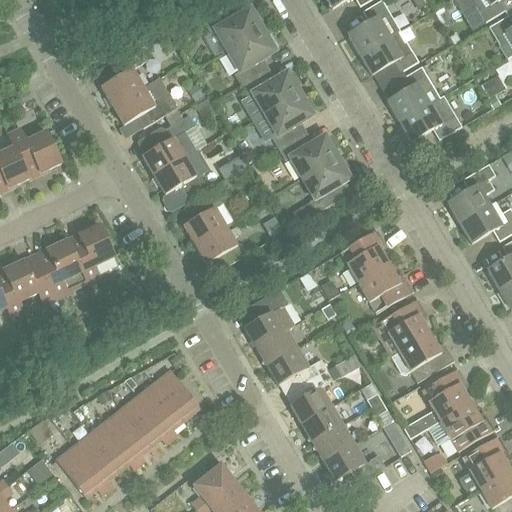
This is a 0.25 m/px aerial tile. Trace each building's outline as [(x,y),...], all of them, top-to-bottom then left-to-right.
[(325,0),(332,11),(350,0),(353,0),(360,10),(375,0),(325,0)] [(459,0),(463,7),(471,8),(474,6),(486,25),(505,14),(499,3),(503,0),(459,0)] [(348,38),(360,58),(390,40),(399,35),(400,34),(382,3),(362,14),(369,25),(348,38)] [(227,53),(262,32),(258,25),(262,23),(255,11),(251,13),(250,11),(234,20),(228,9),(203,23),(210,36),(215,33),(227,53)] [(507,61),(511,58),(511,25),(508,19),(489,30),(499,48),(507,61)] [(183,39),(185,33),(181,24),(168,30),(174,43),(183,39)] [(262,32),(227,53),(240,74),(234,77),(241,88),(266,73),(259,63),(275,54),(274,51),(278,49),(271,37),(267,40),(262,32)] [(390,40),(360,58),(372,78),(393,65),(399,76),(419,65),(412,54),(410,54),(399,35),(390,40)] [(101,90),(113,109),(144,91),(132,72),(149,62),(143,51),(121,64),(127,75),(101,90)] [(399,125),(430,107),(440,101),(421,70),(402,81),(409,92),(387,105),(399,125)] [(253,96),(265,117),(300,96),(296,89),(300,87),(293,75),(289,77),(287,75),(272,84),(266,73),(241,88),(247,99),(253,96)] [(160,81),(144,91),(113,109),(124,128),(137,121),(143,131),(178,111),(160,81)] [(194,101),(203,95),(196,84),(187,90),(194,101)] [(304,103),(300,96),(265,117),(277,138),(272,141),(278,152),(303,137),(297,127),(313,118),(311,115),(315,113),(308,101),(304,103)] [(443,99),(440,101),(430,107),(399,125),(411,145),(432,132),(439,143),(462,129),(443,99)] [(496,99),(488,103),(493,111),(501,106),(496,99)] [(189,117),(183,121),(189,132),(196,128),(189,117)] [(145,157),(142,159),(154,178),(185,160),(196,153),(185,134),(189,132),(183,121),(170,129),(165,132),(162,134),(168,144),(145,157)] [(14,150),(29,181),(61,165),(47,135),(27,144),(21,131),(8,137),(14,150)] [(290,160),(302,181),(337,160),(333,153),(337,150),(330,139),(326,141),(325,139),(309,148),(303,137),(278,152),(285,163),(290,160)] [(14,150),(0,156),(0,194),(29,181),(14,150)] [(185,160),(154,178),(165,197),(165,198),(178,190),(184,200),(195,194),(206,187),(200,177),(196,179),(185,160)] [(342,167),(337,160),(302,181),(315,201),(309,205),(316,216),(341,201),(334,191),(350,181),(349,179),(353,177),(346,165),(342,167)] [(459,226),(490,208),(484,198),(494,192),(488,182),(495,178),(488,167),(462,183),(469,194),(448,206),(459,226)] [(209,213),(183,229),(195,248),(226,230),(214,211),(225,205),(231,201),(225,190),(203,203),(209,213)] [(511,236),(511,214),(510,211),(501,216),(495,205),(490,208),(459,226),(471,246),(493,234),(499,245),(511,236)] [(81,274),(87,286),(88,287),(100,281),(94,268),(114,259),(100,228),(67,243),(82,274),(81,274)] [(226,230),(195,248),(206,267),(219,259),(226,270),(247,257),(241,246),(237,249),(226,230)] [(340,256),(358,286),(389,268),(379,250),(385,246),(377,234),(340,256)] [(68,295),(87,286),(81,274),(82,274),(67,243),(36,259),(56,302),(69,296),(68,295)] [(499,293),(511,285),(511,243),(502,249),(508,260),(487,273),(499,293)] [(44,308),(56,302),(36,259),(4,274),(18,304),(19,304),(38,295),(44,308)] [(400,286),(389,268),(358,286),(376,317),(413,295),(406,282),(400,286)] [(25,317),(19,304),(18,304),(4,274),(0,275),(0,312),(6,310),(12,323),(25,317)] [(511,285),(499,293),(511,313),(511,312),(511,285)] [(263,320),(244,331),(255,350),(287,332),(294,327),(283,309),(288,306),(279,291),(255,306),(263,320)] [(418,303),(374,329),(382,342),(391,341),(399,355),(430,337),(419,319),(425,315),(418,303)] [(327,323),(336,317),(330,307),(321,312),(327,323)] [(80,318),(68,323),(74,336),(86,330),(80,318)] [(349,324),(342,328),(348,338),(355,334),(349,324)] [(287,332),(255,350),(267,369),(298,350),(287,332)] [(399,355),(391,360),(400,376),(406,377),(410,374),(417,386),(454,364),(447,351),(440,355),(430,337),(399,355)] [(278,388),(302,374),(308,384),(319,377),(327,373),(321,362),(309,369),(298,350),(267,369),(278,388)] [(176,358),(169,363),(176,371),(185,364),(179,356),(176,358)] [(422,393),(440,424),(471,406),(460,388),(466,384),(459,372),(422,393)] [(157,384),(187,422),(200,412),(170,373),(157,384)] [(333,383),(327,373),(319,377),(325,388),(333,383)] [(130,380),(125,384),(131,392),(137,388),(130,380)] [(173,433),(187,422),(157,384),(137,399),(172,443),(178,438),(173,433)] [(290,408),(301,428),(333,409),(321,390),(290,408)] [(108,392),(96,399),(101,407),(113,401),(108,392)] [(367,403),(372,411),(382,405),(377,396),(367,403)] [(165,448),(172,443),(137,399),(121,412),(151,450),(161,442),(165,448)] [(95,412),(89,403),(73,415),(79,423),(95,412)] [(382,405),(372,411),(377,419),(387,413),(382,405)] [(481,424),(471,406),(440,424),(428,431),(438,448),(450,441),(458,455),(495,433),(487,420),(481,424)] [(333,409),(301,428),(312,446),(344,428),(333,409)] [(151,450),(121,412),(105,424),(139,468),(146,463),(141,458),(151,450)] [(67,424),(61,416),(53,422),(60,430),(67,424)] [(42,423),(29,433),(40,447),(53,437),(42,423)] [(410,442),(423,434),(417,423),(403,431),(410,442)] [(133,473),(139,468),(105,424),(89,437),(119,475),(129,467),(133,473)] [(323,465),(355,446),(344,428),(312,446),(323,465)] [(109,483),(119,475),(89,437),(73,449),(107,493),(113,489),(109,483)] [(462,462),(480,493),(511,474),(501,457),(507,453),(499,440),(462,462)] [(366,465),(355,446),(323,465),(335,484),(366,465)] [(107,493),(73,449),(56,463),(86,501),(97,493),(101,498),(107,493)] [(376,474),(384,468),(378,458),(369,463),(376,474)] [(437,461),(426,467),(431,475),(441,469),(437,461)] [(30,471),(42,485),(52,477),(41,462),(30,471)] [(187,511),(197,511),(234,483),(221,467),(193,489),(201,499),(186,510),(187,511)] [(441,471),(432,475),(436,483),(445,478),(441,471)] [(0,494),(8,489),(21,478),(16,472),(0,484),(0,494)] [(511,511),(511,475),(511,474),(480,493),(491,511),(511,511)] [(211,511),(230,511),(246,499),(234,483),(197,511),(210,511),(211,511)] [(8,489),(0,494),(0,511),(9,511),(3,503),(13,495),(8,489)] [(256,511),(246,499),(230,511),(256,511)]
